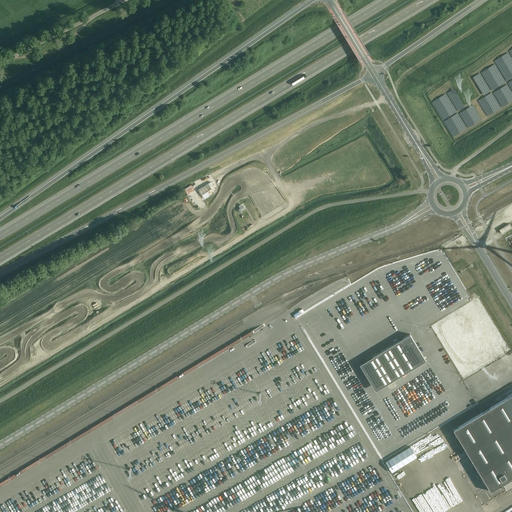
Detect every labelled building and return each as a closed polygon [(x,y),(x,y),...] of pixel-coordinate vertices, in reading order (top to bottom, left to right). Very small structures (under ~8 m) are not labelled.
[(203,194),(212,187),(209,182),(200,189),(203,194)] [(504,227),(499,230),(501,233),(506,230),(511,227),(509,224),(504,227)] [(442,324),(436,327),(436,328),(437,327),(454,355),(452,356),(453,355),(457,361),(456,362),(458,361),(466,374),(465,374),(471,371),(470,369),(472,367),(473,370),(479,366),(478,366),(473,358),(486,350),(486,351),(482,344),(478,347),(476,343),(480,341),(476,334),(476,335),(464,343),(450,319),(444,322),(445,323),(443,324),(442,324)] [(410,334),(372,357),(388,383),(426,360),(410,334)] [(491,491),(511,478),(511,393),(453,429),(491,491)] [(410,446),(385,461),(392,472),(417,457),(410,446)]
